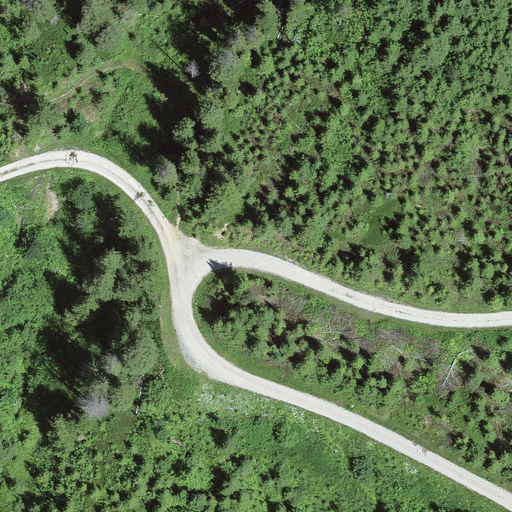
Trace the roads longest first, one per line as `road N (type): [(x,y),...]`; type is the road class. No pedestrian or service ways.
road 1 (track): [(511,503),(365,424),(206,360),(181,302),(195,267),(107,167),(63,156),(0,174)]
road 2 (track): [(511,316),(415,315),(243,256),(195,267)]
